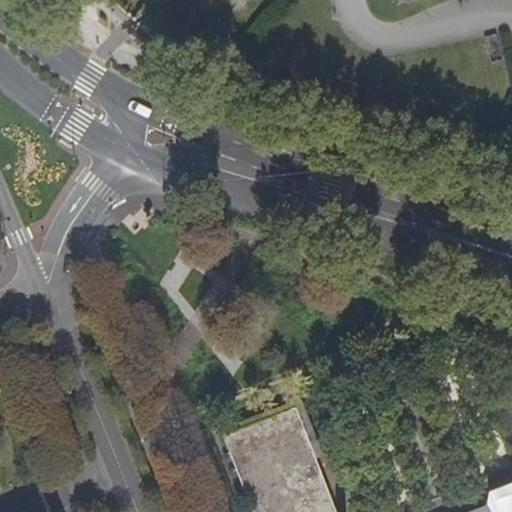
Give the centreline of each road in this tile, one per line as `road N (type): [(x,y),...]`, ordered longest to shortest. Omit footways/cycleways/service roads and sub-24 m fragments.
road 1 (primary): [(116,151),(511,271)]
road 2 (primary): [(511,245),(142,108)]
road 3 (tertiary): [(45,293),(119,466)]
road 4 (primary): [(142,108),(55,59),(0,16)]
road 5 (tertiary): [(116,151),(73,223),(45,293)]
road 6 (primary): [(0,64),(116,151)]
road 7 (residential): [(8,511),(119,466)]
